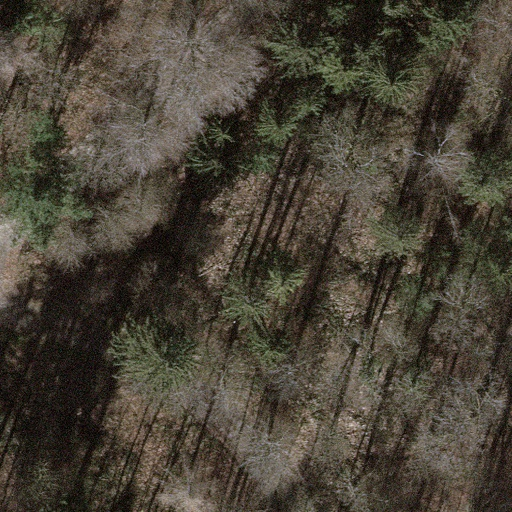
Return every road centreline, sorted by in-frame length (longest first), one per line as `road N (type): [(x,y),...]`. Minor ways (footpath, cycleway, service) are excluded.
road 1 (track): [(0,320),(41,321),(166,369),(305,511)]
road 2 (track): [(0,230),(255,0)]
